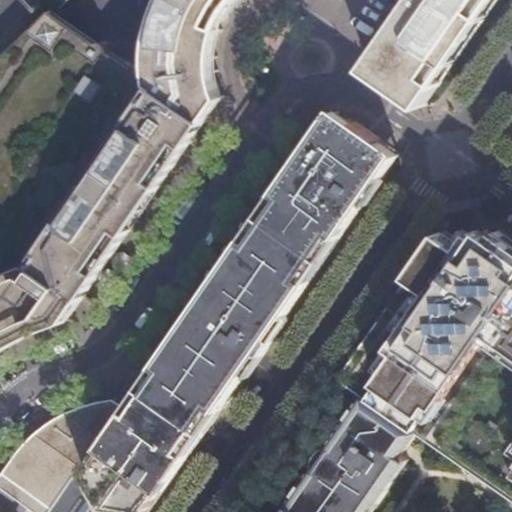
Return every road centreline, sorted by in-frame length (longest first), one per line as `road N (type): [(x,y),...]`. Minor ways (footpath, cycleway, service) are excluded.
road 1 (residential): [(0,408),(115,337),(287,98),(363,98),(450,156)]
road 2 (residential): [(450,156),(199,511)]
